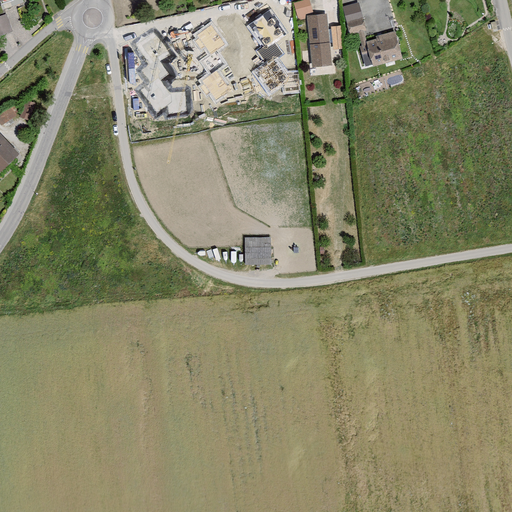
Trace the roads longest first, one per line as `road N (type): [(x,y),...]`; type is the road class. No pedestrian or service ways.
road 1 (unclassified): [(92,18),(111,41),(130,175),(145,210),(190,258),(247,281),(289,281),(511,246)]
road 2 (unclassified): [(92,18),(0,241)]
